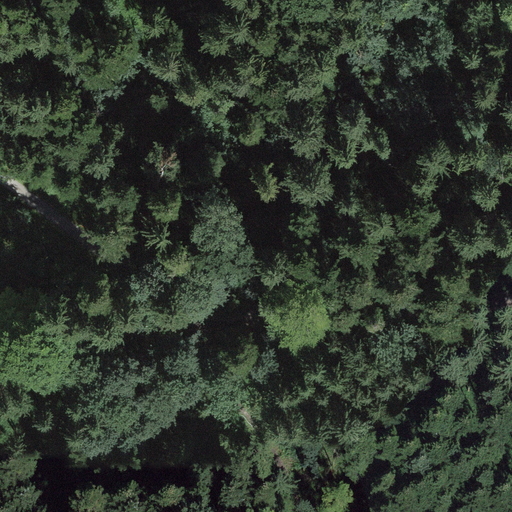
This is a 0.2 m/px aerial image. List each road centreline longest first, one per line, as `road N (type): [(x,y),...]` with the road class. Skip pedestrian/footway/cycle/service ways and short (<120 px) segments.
road 1 (track): [(0,178),(203,318),(511,300)]
road 2 (track): [(0,329),(203,318)]
